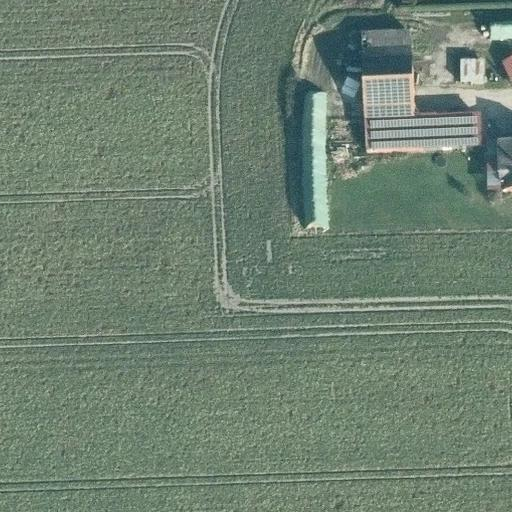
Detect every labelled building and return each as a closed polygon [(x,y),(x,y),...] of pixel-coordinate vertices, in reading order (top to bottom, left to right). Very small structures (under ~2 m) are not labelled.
[(367,156),(482,152),(481,118),(416,120),(413,35),(363,37),(367,156)] [(511,61),(502,66),(511,86),(511,61)] [(482,64),(459,64),(460,87),(482,87),(482,64)] [(306,225),(331,225),(330,112),(305,112),(306,225)] [(511,142),(489,143),(490,193),(511,192),(511,142)]
